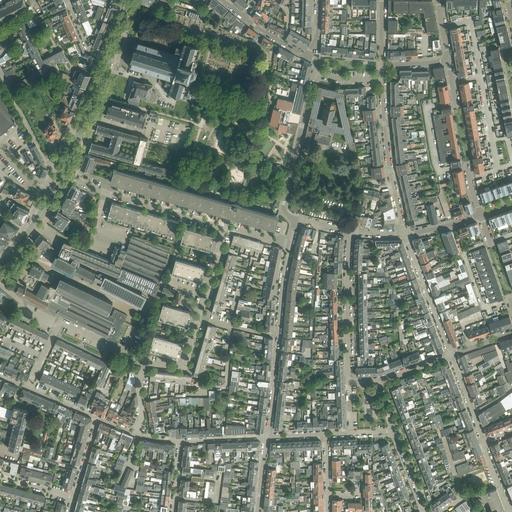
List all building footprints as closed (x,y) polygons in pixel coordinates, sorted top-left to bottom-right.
[(2,6),(0,7),(0,20),(31,5),(28,0),(9,0),(6,2),(7,3),(5,4),(2,6)] [(47,5),(41,7),(43,10),(45,9),(49,7),(64,1),(63,0),(54,0),(55,2),(53,2),(53,1),(50,2),(50,3),(46,5),(47,5)] [(77,12),(85,8),(84,8),(84,6),(89,3),(88,0),(87,0),(75,6),(77,12)] [(91,0),(93,4),(98,6),(97,9),(96,12),(94,17),(97,18),(99,19),(103,10),(104,5),(117,10),(119,5),(111,2),(111,0),(91,0)] [(215,0),(210,0),(209,4),(214,8),(219,3),(215,0)] [(247,3),(243,0),(242,0),(237,6),(241,10),(247,3)] [(393,0),(393,11),(418,11),(418,8),(423,8),(427,33),(428,33),(432,33),(438,33),(432,0),(393,0)] [(452,9),(452,0),(444,0),(446,9),(452,9)] [(479,6),(479,0),(470,0),(470,9),(476,9),(476,6),(479,6)] [(492,0),(495,9),(501,8),(499,0),(492,0)] [(66,7),(64,1),(49,7),(52,13),(66,7)] [(228,10),(219,3),(212,11),(221,18),(228,10)] [(104,5),(103,10),(115,15),(117,10),(104,5)] [(80,16),(93,11),(91,8),(86,10),(85,8),(77,12),(80,16)] [(501,8),(495,9),(489,11),(491,16),(503,13),(501,8)] [(95,10),(93,11),(80,16),(82,21),(89,18),(88,16),(93,13),(96,12),(97,9),(96,9),(95,10)] [(99,19),(104,21),(112,24),(115,15),(103,10),(99,19)] [(256,11),(251,17),(257,21),(262,14),(263,13),(262,12),(260,10),(258,12),(256,11)] [(61,19),(61,20),(69,17),(68,16),(67,12),(66,11),(54,16),(55,19),(60,17),(61,19)] [(203,15),(199,14),(190,11),(188,17),(198,19),(201,20),(202,19),(203,15)] [(225,23),(233,14),(229,11),(225,15),(224,17),(226,19),(224,22),(222,23),(224,25),(225,23)] [(262,14),(257,21),(264,26),(269,17),(263,13),(262,14)] [(503,13),(491,16),(492,21),(504,18),(503,13)] [(236,17),(233,14),(225,23),(229,26),(231,23),(236,17)] [(269,17),(264,26),(265,26),(267,27),(266,29),(271,31),(273,28),(275,29),(277,26),(270,23),(273,18),(269,16),(269,17)] [(58,25),(53,27),(54,29),(56,28),(59,27),(71,22),(69,17),(61,20),(62,22),(57,24),(58,25)] [(231,28),(228,31),(230,32),(233,29),(240,21),(236,17),(231,23),(233,25),(231,28)] [(37,25),(34,18),(26,22),(30,29),(37,25)] [(492,21),(489,23),(490,28),(493,27),(505,24),(504,18),(492,21)] [(82,22),(88,35),(91,33),(93,29),(91,25),(88,19),(82,22)] [(108,34),(112,24),(104,21),(100,31),(108,34)] [(233,29),(230,32),(232,33),(237,28),(239,30),(241,28),(244,31),(248,27),(240,21),(233,29)] [(73,27),(71,22),(59,27),(60,30),(65,28),(66,30),(73,27)] [(17,27),(21,36),(28,32),(24,23),(17,27)] [(507,29),(505,24),(493,27),(495,32),(507,29)] [(284,30),(277,26),(275,29),(273,28),(271,31),(281,36),(284,30)] [(67,33),(62,35),(63,36),(64,38),(76,33),(74,28),(73,27),(66,30),(67,31),(67,33)] [(248,27),(245,33),(246,33),(249,36),(250,35),(250,36),(251,35),(252,36),(254,37),(252,40),(257,42),(259,40),(261,36),(257,34),(249,28),(248,27)] [(94,35),(97,36),(101,38),(101,37),(105,39),(108,34),(100,31),(96,29),(95,32),(94,35)] [(508,34),(507,29),(495,32),(496,37),(508,34)] [(286,39),(291,41),(296,33),(290,30),(286,39)] [(25,47),(34,43),(28,32),(21,36),(23,38),(22,38),(25,44),(22,46),(25,50),(25,47)] [(78,38),(76,33),(64,38),(65,41),(70,39),(71,41),(78,38)] [(291,41),(296,44),(301,36),(296,33),(291,41)] [(508,34),(496,37),(497,43),(509,40),(508,34)] [(101,49),(105,39),(101,37),(101,38),(97,36),(95,40),(92,38),(91,41),(94,42),(93,46),(101,49)] [(261,36),(259,40),(261,41),(259,43),(270,48),(273,43),(263,37),(261,36)] [(296,44),(301,47),(306,38),(301,36),(296,44)] [(306,50),(311,41),(306,38),(301,47),(306,50)] [(433,51),(441,50),(439,39),(436,39),(433,40),(432,40),(433,51)] [(511,45),(509,40),(497,43),(499,48),(511,45)] [(197,72),(199,72),(199,71),(197,71),(194,67),(196,66),(197,66),(197,65),(197,63),(198,63),(197,63),(195,61),(195,60),(194,59),(196,54),(197,54),(197,53),(196,53),(198,48),(200,47),(199,46),(197,47),(186,43),(185,41),(184,41),(185,44),(183,49),(177,47),(176,46),(175,46),(176,48),(174,54),(169,52),(169,51),(168,51),(168,52),(162,50),(163,50),(162,49),(162,50),(157,48),(156,48),(151,46),(150,46),(138,42),(137,43),(136,43),(134,44),(133,45),(134,48),(136,48),(136,49),(134,48),(133,52),(132,51),(130,56),(131,56),(130,59),(132,60),(132,61),(131,60),(128,61),(128,63),(129,65),(130,66),(130,67),(131,67),(130,68),(131,68),(131,67),(137,69),(136,69),(137,70),(137,69),(143,71),(149,73),(148,73),(149,73),(155,74),(154,75),(155,75),(161,76),(161,77),(167,78),(165,84),(163,85),(163,86),(165,85),(171,87),(169,92),(167,94),(168,94),(170,93),(181,97),(182,99),(183,99),(182,97),(183,94),(196,98),(198,90),(193,89),(194,87),(188,85),(191,84),(192,83),(191,83),(191,81),(192,81),(192,80),(191,81),(190,78),(195,77),(197,78),(197,77),(196,76),(197,72)] [(30,52),(32,58),(39,54),(34,43),(25,47),(25,50),(23,54),(24,55),(30,52)] [(275,53),(273,65),(275,66),(277,58),(278,55),(280,56),(284,49),(279,46),(275,53)] [(93,68),(96,61),(96,59),(97,59),(96,58),(85,53),(83,48),(80,50),(81,51),(82,53),(84,54),(83,56),(86,58),(85,60),(83,61),(83,62),(83,64),(82,65),(84,66),(84,65),(87,66),(89,67),(89,66),(90,66),(90,67),(91,68),(92,68),(93,68)] [(62,49),(42,60),(46,68),(56,63),(58,62),(61,62),(63,59),(66,58),(62,49)] [(286,59),(289,52),(284,49),(281,57),(279,60),(278,65),(281,65),(281,61),(283,58),(286,59)] [(0,60),(5,58),(6,60),(11,58),(8,51),(3,57),(0,58),(0,60)] [(289,52),(286,59),(288,60),(286,68),(289,69),(289,68),(289,66),(290,62),(291,61),(294,55),(289,52)] [(39,71),(37,72),(41,80),(50,76),(46,68),(42,60),(39,54),(32,58),(39,71)] [(291,61),(290,64),(303,67),(310,69),(312,64),(304,60),(302,59),(301,64),(296,62),(296,63),(293,62),(291,61)] [(60,73),(56,63),(46,68),(50,76),(54,74),(56,76),(73,85),(74,82),(73,82),(75,77),(72,78),(71,77),(71,76),(70,75),(69,75),(68,74),(67,74),(66,73),(65,73),(64,73),(62,73),(61,73),(60,73)] [(493,68),(493,67),(491,68),(491,69),(492,75),(495,74),(503,72),(502,66),(493,68)] [(85,87),(90,75),(78,70),(75,70),(73,75),(75,77),(73,82),(74,82),(85,87)] [(294,71),(291,71),(288,70),(288,72),(292,73),(292,74),(293,74),(300,76),(300,78),(308,80),(309,75),(294,71)] [(16,86),(12,88),(14,92),(15,93),(41,80),(37,72),(14,84),(16,86)] [(504,79),(503,72),(495,74),(496,81),(504,79)] [(145,84),(135,81),(129,100),(130,102),(137,104),(140,96),(148,99),(147,100),(153,102),(154,100),(155,100),(157,95),(155,95),(156,92),(152,91),(151,90),(153,85),(146,83),(145,84)] [(273,109),(269,124),(277,126),(278,124),(279,124),(278,130),(285,132),(286,132),(286,131),(289,132),(289,129),(293,130),(294,126),(297,127),(298,122),(298,123),(304,97),(305,92),(305,91),(305,89),(306,90),(306,89),(307,85),(292,82),(290,89),(295,90),(292,101),(278,98),(277,101),(276,105),(275,105),(274,105),(274,109),(273,109)] [(63,88),(67,90),(78,94),(77,96),(81,97),(84,90),(76,86),(76,87),(73,86),(72,89),(64,85),(63,88)] [(497,86),(495,87),(496,93),(507,91),(505,85),(497,86)] [(345,88),(341,88),(339,87),(338,87),(338,91),(317,86),(309,118),(309,119),(308,121),(309,121),(308,122),(304,141),(309,143),(312,131),(308,130),(309,127),(320,129),(319,134),(316,133),(314,142),(313,142),(312,145),(328,149),(329,145),(331,137),(328,136),(329,130),(344,133),(346,143),(348,143),(352,142),(342,98),(344,93),(345,94),(346,89),(344,89),(345,88)] [(79,101),(81,97),(77,96),(78,94),(67,90),(66,92),(73,95),(71,98),(72,98),(79,101)] [(507,91),(496,93),(497,99),(508,97),(507,91)] [(0,133),(1,134),(15,121),(15,120),(14,121),(0,95),(1,94),(0,93),(0,133)] [(74,113),(75,111),(71,109),(69,105),(64,94),(60,96),(64,105),(63,109),(62,108),(62,109),(60,112),(61,112),(60,113),(59,116),(59,117),(64,119),(63,121),(64,123),(65,123),(67,122),(68,121),(70,122),(73,113),(74,113)] [(498,105),(509,103),(508,97),(497,99),(498,105)] [(72,98),(69,105),(71,109),(75,111),(79,101),(72,98)] [(112,106),(109,105),(106,115),(141,126),(141,125),(144,116),(146,117),(147,114),(145,113),(122,106),(112,103),(112,106)] [(509,103),(498,105),(499,112),(510,109),(509,103)] [(390,111),(391,111),(391,115),(404,115),(403,105),(391,105),(391,109),(390,109),(390,111)] [(375,108),(368,109),(363,110),(364,120),(368,120),(376,119),(376,118),(376,115),(376,113),(375,108)] [(154,112),(155,111),(155,110),(151,109),(150,111),(150,113),(149,116),(158,118),(158,116),(159,115),(154,114),(154,112)] [(501,118),(511,116),(510,109),(499,112),(501,118)] [(452,114),(451,112),(442,114),(442,113),(436,114),(434,115),(432,115),(434,121),(440,120),(439,117),(445,116),(446,119),(453,118),(452,114)] [(511,118),(511,116),(501,118),(502,125),(511,122),(511,118)] [(440,120),(434,121),(435,127),(453,124),(453,122),(454,122),(453,118),(446,119),(447,122),(441,123),(440,120)] [(49,138),(50,139),(52,141),(53,140),(54,137),(53,136),(55,135),(56,136),(57,136),(58,135),(59,134),(59,133),(57,130),(58,130),(54,121),(51,122),(51,123),(47,124),(48,126),(43,128),(43,129),(43,131),(44,132),(46,133),(49,139),(49,138)] [(511,122),(502,125),(503,130),(511,128),(511,122)] [(147,139),(146,138),(145,138),(143,137),(109,127),(109,126),(107,126),(107,127),(98,124),(95,131),(112,136),(109,147),(92,142),(88,152),(89,153),(177,178),(181,166),(175,165),(173,173),(168,172),(169,169),(141,161),(147,140),(147,139)] [(454,126),(453,124),(435,127),(436,133),(442,132),(442,129),(448,128),(448,131),(455,130),(454,126)] [(511,128),(503,130),(504,137),(511,135),(511,128)] [(456,133),(455,130),(448,131),(449,134),(443,135),(442,132),(436,133),(437,139),(455,136),(455,134),(456,133)] [(450,143),(457,141),(456,138),(455,136),(437,139),(438,145),(444,144),(444,141),(450,140),(450,143)] [(445,147),(444,144),(438,145),(439,151),(457,147),(457,145),(458,145),(457,141),(450,143),(451,146),(445,147)] [(354,142),(348,144),(351,158),(357,156),(354,142)] [(26,151),(22,153),(28,165),(28,166),(27,166),(31,171),(32,171),(33,171),(32,172),(36,174),(44,178),(48,171),(49,169),(47,168),(44,162),(36,145),(34,146),(31,148),(36,158),(33,160),(30,154),(29,155),(26,151)] [(458,150),(457,147),(439,151),(440,157),(446,156),(446,152),(452,151),(452,154),(459,153),(458,149),(458,150)] [(446,162),(450,161),(460,159),(459,157),(460,157),(459,153),(452,154),(453,158),(447,159),(446,156),(440,157),(441,163),(443,162),(446,162)] [(109,166),(111,162),(94,157),(86,154),(80,169),(92,173),(96,163),(94,163),(94,161),(109,166)] [(408,162),(396,164),(397,168),(396,169),(397,170),(398,174),(399,174),(406,173),(411,171),(408,162)] [(384,170),(383,166),(381,166),(371,167),(372,178),(384,176),(385,176),(384,172),(385,172),(384,170)] [(114,169),(111,180),(110,183),(274,230),(278,220),(278,218),(279,216),(277,216),(242,206),(239,205),(238,204),(237,203),(235,203),(234,203),(231,203),(196,192),(191,191),(114,169)] [(379,179),(380,184),(381,184),(385,183),(384,176),(372,178),(371,178),(372,180),(379,179)] [(415,176),(400,180),(401,185),(408,183),(408,180),(416,179),(415,176)] [(500,185),(503,194),(508,193),(505,182),(504,182),(505,184),(500,185)] [(80,189),(72,185),(67,195),(80,201),(82,203),(83,203),(87,193),(80,190),(80,189)] [(500,185),(495,187),(498,196),(503,194),(500,185)] [(26,204),(29,199),(27,197),(29,194),(15,186),(13,189),(17,191),(13,197),(15,198),(17,199),(21,201),(23,202),(26,204)] [(495,187),(490,189),(493,198),(498,196),(495,187)] [(446,217),(451,215),(442,188),(439,189),(440,191),(438,195),(446,217)] [(402,191),(403,191),(404,197),(411,195),(410,192),(414,191),(414,189),(410,190),(410,189),(402,191)] [(484,189),(479,191),(482,202),(488,200),(485,191),(484,189)] [(485,191),(488,200),(493,198),(490,189),(485,191)] [(373,191),(368,190),(365,204),(367,205),(368,199),(371,199),(373,191)] [(373,191),(371,199),(378,201),(380,192),(373,191)] [(373,216),(374,216),(377,215),(383,212),(392,208),(393,207),(392,207),(389,191),(388,191),(382,192),(380,200),(383,206),(379,208),(380,211),(377,213),(375,212),(373,216)] [(80,201),(67,195),(65,199),(64,199),(63,202),(61,206),(64,208),(62,211),(62,212),(82,218),(86,219),(88,214),(79,212),(79,211),(76,210),(77,207),(75,206),(76,205),(78,206),(80,201)] [(425,198),(425,200),(426,204),(426,205),(434,203),(439,202),(437,196),(425,198)] [(248,207),(251,199),(250,199),(248,198),(247,198),(245,198),(246,197),(245,197),(245,198),(244,198),(242,205),(248,207)] [(24,223),(29,210),(18,205),(9,199),(6,204),(15,210),(14,212),(12,216),(12,217),(19,220),(18,221),(22,223),(22,222),(24,223)] [(106,221),(112,223),(114,219),(119,220),(123,206),(112,202),(106,221)] [(467,213),(473,211),(470,202),(464,204),(467,213)] [(429,215),(431,224),(438,222),(434,203),(426,205),(428,215),(429,215)] [(453,212),(455,218),(463,215),(461,210),(464,209),(462,203),(459,204),(460,206),(450,210),(451,213),(453,212)] [(134,209),(123,206),(119,220),(130,224),(134,209)] [(134,209),(130,224),(141,227),(145,212),(134,209)] [(82,218),(62,212),(61,212),(58,210),(55,215),(57,216),(52,222),(67,232),(69,231),(70,231),(72,228),(71,227),(73,225),(68,222),(71,218),(75,221),(77,218),(80,220),(82,218)] [(423,210),(408,214),(408,216),(409,219),(416,217),(415,214),(423,212),(423,210)] [(507,223),(511,221),(511,220),(509,211),(503,213),(507,223)] [(156,215),(145,212),(141,227),(152,230),(156,215)] [(503,213),(499,215),(502,225),(507,223),(503,213)] [(156,215),(152,230),(163,233),(167,218),(156,215)] [(499,215),(493,216),(497,227),(502,225),(499,215)] [(497,227),(493,216),(488,218),(492,229),(497,227)] [(410,228),(415,226),(414,221),(419,220),(418,220),(421,219),(421,217),(408,221),(410,228)] [(9,237),(10,238),(17,229),(5,221),(3,219),(1,218),(0,220),(0,250),(0,251),(7,242),(6,241),(9,237)] [(178,221),(167,218),(163,233),(168,235),(167,239),(173,241),(178,221)] [(477,222),(472,224),(475,235),(480,233),(477,222)] [(466,226),(469,235),(470,236),(475,235),(472,224),(466,226)] [(457,235),(455,235),(457,241),(460,240),(459,239),(469,235),(466,226),(464,227),(460,228),(460,229),(458,229),(460,235),(459,235),(458,235),(457,235)] [(192,246),(197,231),(185,228),(181,243),(192,246)] [(208,235),(197,231),(192,246),(204,250),(208,235)] [(446,247),(446,248),(449,254),(457,251),(458,250),(457,247),(452,232),(452,231),(441,234),(446,247)] [(34,242),(36,244),(43,250),(49,253),(50,251),(54,252),(54,253),(54,252),(56,249),(52,246),(48,242),(47,240),(40,234),(39,235),(40,235),(38,237),(38,236),(38,237),(37,238),(36,239),(34,241),(34,242)] [(171,247),(132,235),(130,240),(129,244),(127,250),(124,249),(115,246),(111,255),(109,260),(88,251),(85,250),(64,241),(63,242),(64,242),(62,246),(62,247),(61,248),(59,254),(58,254),(68,259),(70,256),(73,257),(115,274),(115,275),(116,275),(117,275),(118,276),(118,278),(151,292),(152,293),(155,295),(157,292),(156,291),(157,287),(158,286),(160,281),(161,279),(171,247)] [(204,250),(207,250),(210,251),(214,236),(208,235),(204,250)] [(414,241),(413,241),(415,248),(429,242),(428,239),(422,241),(421,238),(414,239),(414,240),(414,241)] [(375,240),(377,246),(387,246),(389,250),(404,244),(402,241),(401,240),(389,240),(375,240)] [(497,243),(499,248),(508,245),(507,240),(497,243)] [(429,242),(415,248),(417,254),(425,251),(424,248),(430,245),(429,242)] [(404,244),(389,250),(388,250),(389,253),(397,250),(397,252),(405,249),(404,244)] [(508,245),(499,248),(500,253),(510,250),(508,245)] [(425,251),(417,254),(419,258),(434,252),(434,253),(435,252),(434,249),(435,249),(434,247),(425,251)] [(487,253),(485,247),(472,252),(474,258),(487,253)] [(435,252),(434,253),(435,255),(436,259),(449,254),(446,248),(435,252)] [(393,255),(391,256),(391,259),(407,253),(405,249),(397,252),(393,253),(393,255)] [(510,250),(500,253),(502,259),(511,255),(510,250)] [(435,255),(434,253),(434,252),(419,258),(421,263),(428,260),(428,258),(435,255)] [(401,260),(401,261),(408,258),(407,253),(391,259),(392,261),(400,258),(400,260),(401,261),(401,260)] [(476,263),(489,259),(487,253),(474,258),(476,263)] [(68,259),(58,254),(58,255),(56,254),(51,263),(68,271),(64,279),(66,280),(70,272),(73,274),(74,272),(78,265),(80,262),(73,258),(71,261),(68,259)] [(504,264),(511,260),(511,255),(502,259),(504,264)] [(397,265),(394,266),(395,268),(410,263),(409,258),(408,258),(401,261),(397,263),(397,265)] [(171,274),(183,278),(187,263),(176,259),(171,274)] [(478,269),(491,264),(489,259),(476,263),(478,269)] [(429,261),(421,264),(425,273),(431,270),(430,266),(431,266),(429,261)] [(44,269),(32,263),(28,272),(40,278),(40,277),(46,280),(49,274),(43,271),(44,269)] [(199,266),(187,263),(183,278),(195,281),(199,266)] [(412,267),(410,263),(395,268),(396,271),(404,268),(404,270),(412,267)] [(491,264),(478,269),(480,275),(493,270),(491,264)] [(92,283),(96,273),(91,271),(90,270),(85,268),(84,267),(84,268),(79,265),(78,266),(78,265),(74,272),(75,272),(74,274),(75,274),(79,276),(86,280),(87,280),(91,282),(92,283)] [(431,270),(425,273),(427,278),(434,275),(433,273),(440,270),(444,268),(443,265),(442,266),(438,268),(431,270)] [(205,268),(199,266),(195,281),(201,283),(205,268)] [(414,272),(412,267),(404,270),(405,272),(397,275),(398,277),(414,272)] [(493,270),(480,275),(482,280),(495,276),(493,270)] [(434,275),(427,278),(429,285),(449,278),(455,275),(453,271),(447,273),(446,274),(443,275),(443,274),(435,277),(434,275)] [(414,272),(398,277),(399,280),(407,277),(408,279),(415,276),(414,272)] [(95,282),(138,304),(141,306),(145,298),(122,286),(121,286),(119,285),(118,284),(118,285),(116,283),(114,282),(113,282),(111,281),(109,280),(108,279),(108,280),(106,279),(106,278),(104,277),(101,276),(102,276),(101,276),(99,275),(96,273),(92,283),(94,284),(95,282)] [(451,283),(431,290),(433,296),(441,293),(440,291),(449,287),(450,287),(450,288),(457,285),(458,287),(465,284),(470,282),(468,276),(463,278),(451,283)] [(484,286),(497,281),(495,276),(482,280),(484,286)] [(56,288),(107,313),(108,313),(112,303),(113,303),(112,302),(107,300),(106,299),(101,297),(100,296),(100,297),(95,294),(94,294),(89,291),(88,291),(83,288),(78,286),(77,285),(72,283),(67,280),(66,280),(64,279),(61,278),(61,277),(61,278),(56,288)] [(416,277),(400,283),(401,285),(405,284),(405,286),(417,282),(416,277)] [(449,278),(429,285),(431,290),(451,283),(449,278)] [(497,281),(484,286),(486,292),(499,287),(497,281)] [(417,282),(405,286),(402,287),(403,290),(411,287),(411,289),(419,286),(417,282)] [(470,298),(468,299),(470,304),(473,302),(477,300),(470,282),(465,284),(469,294),(470,298)] [(11,286),(10,289),(28,298),(27,300),(36,304),(46,309),(47,307),(57,312),(56,313),(59,314),(83,326),(103,336),(106,337),(116,317),(112,315),(108,313),(107,313),(56,288),(50,286),(49,288),(42,284),(36,295),(19,286),(18,288),(16,286),(12,285),(11,286)] [(419,286),(411,289),(403,292),(404,294),(412,292),(413,293),(421,290),(419,286)] [(175,291),(163,287),(163,288),(162,289),(161,292),(164,293),(173,296),(175,291)] [(488,298),(501,293),(499,287),(486,292),(488,298)] [(9,300),(11,297),(0,288),(0,303),(3,300),(0,297),(3,294),(9,300)] [(421,290),(413,293),(414,295),(406,298),(407,300),(422,295),(421,290)] [(436,302),(453,295),(452,294),(451,295),(450,293),(446,295),(445,293),(434,297),(436,302)] [(487,304),(489,303),(503,299),(501,293),(488,298),(489,301),(486,302),(487,304)] [(454,301),(456,304),(468,299),(470,298),(469,294),(454,300),(454,301)] [(416,300),(417,303),(424,300),(422,295),(407,300),(408,303),(416,300)] [(437,306),(442,304),(444,303),(444,302),(454,298),(453,295),(436,302),(437,306)] [(424,300),(417,303),(417,304),(418,305),(410,308),(411,311),(426,305),(425,301),(424,300)] [(243,305),(238,303),(236,309),(250,312),(251,307),(243,305)] [(169,306),(163,304),(159,319),(164,321),(169,306)] [(426,305),(411,311),(412,314),(420,311),(420,313),(428,310),(426,305)] [(175,307),(169,306),(164,321),(170,322),(175,307)] [(180,309),(175,307),(170,322),(175,324),(180,309)] [(447,310),(440,313),(441,317),(449,314),(449,313),(449,314),(456,311),(456,309),(452,310),(451,308),(447,310)] [(125,320),(127,315),(115,309),(112,315),(116,317),(106,337),(105,338),(114,343),(115,342),(122,326),(124,322),(125,320)] [(175,324),(182,326),(186,311),(180,309),(175,324)] [(236,309),(236,317),(249,320),(250,316),(250,312),(236,309)] [(192,312),(186,311),(182,326),(188,327),(192,312)] [(413,318),(413,319),(421,317),(422,318),(430,315),(428,311),(420,314),(413,317),(413,318)] [(449,314),(441,317),(443,320),(450,318),(454,316),(456,315),(458,314),(457,311),(456,311),(449,314),(449,313),(449,314)] [(256,313),(255,318),(266,319),(266,323),(272,324),(274,324),(274,319),(274,315),(260,314),(256,313)] [(413,321),(414,325),(423,322),(432,319),(430,315),(422,318),(413,321)] [(498,316),(492,318),(494,321),(497,331),(502,329),(499,320),(498,316)] [(16,319),(12,317),(8,325),(12,328),(16,319)] [(450,318),(443,320),(445,327),(453,324),(450,318)] [(507,327),(504,318),(499,320),(502,329),(507,327)] [(21,321),(16,319),(12,328),(17,330),(21,321)] [(433,323),(432,319),(423,322),(414,325),(416,325),(416,327),(422,326),(422,327),(425,326),(433,323)] [(26,324),(21,321),(17,330),(22,332),(26,324)] [(488,323),(492,333),(497,331),(494,321),(488,323)] [(265,329),(265,331),(270,333),(271,333),(273,331),(273,329),(274,324),(272,324),(266,323),(265,329)] [(30,326),(26,324),(22,332),(26,334),(30,326)] [(416,329),(413,330),(415,336),(419,335),(427,332),(435,329),(434,324),(425,327),(426,329),(417,332),(416,329)] [(453,324),(445,327),(448,333),(454,331),(455,331),(453,324)] [(35,328),(30,326),(26,334),(31,337),(35,328)] [(487,326),(481,329),(483,336),(490,333),(487,326)] [(40,330),(35,328),(31,337),(36,339),(40,330)] [(438,335),(435,329),(427,332),(419,335),(420,338),(428,334),(430,337),(428,338),(428,339),(438,335)] [(477,338),(483,336),(481,329),(474,331),(477,338)] [(44,333),(40,330),(36,339),(40,341),(44,333)] [(233,330),(232,335),(231,340),(240,342),(242,332),(233,330)] [(454,331),(448,333),(450,340),(457,337),(457,336),(455,331),(454,331)] [(474,331),(468,333),(470,340),(477,338),(474,331)] [(250,339),(245,337),(246,333),(242,332),(240,342),(251,344),(251,342),(250,341),(250,339)] [(49,335),(44,333),(40,341),(45,343),(49,335)] [(253,334),(252,336),(254,337),(265,339),(265,342),(272,344),(273,338),(269,337),(254,334),(253,334)] [(165,339),(154,335),(149,350),(161,354),(165,339)] [(379,338),(379,340),(380,342),(381,345),(389,342),(388,342),(392,340),(390,336),(387,337),(386,335),(379,338)] [(432,344),(440,341),(438,335),(428,339),(428,338),(421,340),(422,344),(423,345),(425,345),(431,342),(432,344)] [(459,344),(457,337),(450,340),(453,346),(459,344)] [(57,339),(53,347),(58,350),(62,341),(57,339)] [(161,354),(173,357),(177,342),(165,339),(161,354)] [(204,339),(202,344),(211,346),(214,347),(215,342),(213,341),(204,339)] [(303,339),(302,346),(305,346),(305,341),(309,341),(308,347),(312,347),(312,344),(313,340),(309,340),(303,339)] [(67,343),(62,341),(58,350),(63,352),(67,343)] [(442,345),(440,341),(432,344),(433,346),(425,349),(425,351),(431,349),(442,345)] [(502,351),(507,349),(504,341),(499,343),(502,351)] [(183,344),(177,342),(173,357),(179,359),(183,344)] [(67,343),(63,352),(67,354),(71,346),(67,343)] [(411,363),(416,361),(410,346),(410,344),(409,343),(407,344),(408,347),(411,354),(408,355),(411,363)] [(410,344),(410,346),(416,361),(421,359),(418,351),(416,352),(413,345),(413,343),(410,344)] [(434,350),(427,353),(428,357),(444,351),(443,348),(442,345),(434,348),(434,350)] [(76,348),(71,346),(67,354),(72,356),(76,348)] [(12,351),(4,348),(1,356),(9,359),(10,356),(12,351)] [(76,348),(72,356),(77,359),(81,350),(76,348)] [(394,349),(391,350),(398,368),(403,366),(400,358),(398,359),(396,353),(394,349)] [(411,363),(408,355),(406,356),(403,349),(401,350),(403,365),(404,366),(411,363)] [(490,351),(488,352),(485,353),(483,354),(482,354),(486,362),(489,360),(489,359),(498,355),(496,349),(493,350),(490,351)] [(85,352),(81,350),(77,359),(81,361),(85,352)] [(388,363),(391,371),(398,368),(393,354),(391,350),(389,351),(390,355),(393,361),(388,363)] [(85,352),(81,361),(86,363),(90,354),(85,352)] [(95,357),(90,354),(86,363),(90,365),(95,357)] [(212,358),(208,357),(199,354),(198,359),(207,362),(211,363),(212,358)] [(469,365),(467,360),(465,355),(457,357),(463,372),(472,369),(473,367),(472,363),(469,365)] [(8,374),(13,361),(15,357),(13,356),(11,359),(8,365),(6,364),(3,372),(8,374)] [(13,361),(8,374),(13,376),(16,369),(13,368),(17,358),(15,357),(13,361)] [(95,357),(90,365),(95,367),(99,359),(95,357)] [(255,366),(255,368),(257,369),(262,370),(262,369),(270,370),(271,364),(271,358),(266,357),(266,363),(263,363),(263,366),(255,365),(255,366)] [(391,371),(388,363),(386,357),(383,358),(385,364),(382,365),(385,373),(391,371)] [(104,361),(99,359),(95,367),(98,369),(96,371),(99,373),(101,370),(100,370),(104,361)] [(489,360),(486,362),(478,366),(480,370),(488,367),(492,364),(489,360)] [(111,364),(105,361),(97,379),(95,383),(95,384),(102,387),(105,381),(104,381),(111,364)] [(377,367),(377,375),(380,375),(385,373),(382,365),(381,361),(378,362),(379,366),(377,367)] [(440,367),(430,370),(431,373),(449,366),(448,362),(440,365),(440,367)] [(13,376),(17,378),(23,365),(20,364),(17,369),(16,369),(13,376)] [(23,365),(17,378),(22,380),(25,373),(23,372),(24,372),(26,366),(23,365)] [(449,366),(431,373),(433,376),(442,372),(443,374),(451,371),(449,366)] [(278,376),(277,380),(280,380),(286,380),(288,380),(288,376),(294,376),(295,373),(295,371),(291,370),(290,373),(287,372),(278,371),(278,373),(278,376)] [(435,377),(434,377),(435,380),(438,379),(438,381),(445,378),(453,375),(451,371),(443,374),(435,377)] [(425,386),(424,385),(423,380),(422,379),(420,372),(415,374),(418,382),(421,381),(423,387),(425,392),(427,391),(425,386)] [(472,373),(464,376),(467,385),(475,382),(477,380),(481,378),(479,374),(474,376),(473,372),(472,373)] [(39,381),(44,383),(48,375),(43,373),(39,381)] [(53,377),(48,375),(44,383),(48,385),(53,377)] [(438,385),(454,379),(453,375),(445,378),(445,379),(437,382),(438,385)] [(416,390),(410,376),(406,378),(409,386),(411,385),(414,394),(412,394),(412,395),(413,397),(418,396),(417,393),(416,390)] [(48,385),(53,387),(57,379),(53,377),(48,385)] [(401,385),(390,389),(391,391),(391,390),(391,391),(392,394),(392,393),(400,390),(405,389),(404,387),(408,386),(405,378),(399,380),(401,385)] [(62,381),(57,379),(53,387),(58,389),(62,381)] [(89,380),(87,379),(76,403),(85,407),(92,390),(89,389),(88,391),(84,390),(85,387),(87,386),(90,381),(89,380)] [(454,379),(438,385),(439,387),(447,384),(448,386),(456,383),(454,379)] [(280,380),(279,391),(287,392),(288,392),(289,389),(294,389),(294,385),(293,385),(293,381),(286,380),(280,380)] [(467,385),(469,390),(480,386),(481,386),(479,380),(478,380),(477,380),(475,382),(467,385)] [(0,391),(0,399),(2,401),(3,399),(0,397),(3,390),(5,391),(9,383),(4,381),(0,391)] [(58,389),(63,392),(67,383),(62,381),(58,389)] [(4,399),(6,400),(13,385),(9,383),(5,391),(7,392),(4,399)] [(72,385),(67,383),(63,392),(67,394),(72,385)] [(449,388),(441,391),(442,394),(458,388),(456,383),(448,386),(448,387),(449,388)] [(13,385),(6,400),(8,401),(12,394),(14,395),(17,388),(18,387),(13,385)] [(67,394),(72,396),(76,387),(72,385),(67,394)] [(502,385),(493,388),(495,393),(498,391),(500,396),(505,392),(502,385)] [(469,390),(471,396),(479,393),(484,392),(481,386),(480,386),(469,390)] [(81,389),(76,387),(72,396),(77,398),(81,389)] [(441,394),(437,395),(438,398),(442,397),(443,397),(443,396),(445,395),(448,394),(448,396),(451,395),(459,392),(458,388),(442,394),(441,394)] [(34,394),(23,389),(19,397),(31,402),(34,394)] [(393,394),(392,394),(393,397),(394,397),(395,399),(408,394),(408,393),(411,392),(410,389),(407,391),(401,393),(400,390),(392,393),(393,394)] [(110,401),(110,400),(103,396),(104,394),(97,391),(92,403),(93,404),(92,406),(91,408),(91,409),(104,415),(106,409),(107,409),(107,408),(108,408),(108,407),(108,406),(109,403),(109,404),(110,401)] [(506,410),(509,409),(511,408),(511,407),(511,406),(511,391),(500,401),(483,411),(489,421),(492,420),(492,419),(495,417),(498,416),(501,414),(505,412),(506,410)] [(408,394),(395,399),(395,400),(395,401),(396,403),(404,400),(403,398),(412,395),(412,394),(411,392),(408,393),(408,394)] [(455,402),(462,399),(459,392),(451,395),(452,396),(448,397),(450,401),(451,401),(452,404),(455,403),(455,402)] [(479,393),(471,396),(475,404),(482,401),(480,395),(484,394),(484,392),(479,393)] [(34,394),(31,402),(40,405),(43,398),(34,394)] [(251,394),(251,397),(258,398),(259,398),(260,398),(259,401),(267,402),(268,396),(260,395),(251,394)] [(43,398),(40,405),(43,407),(43,409),(47,411),(48,409),(53,411),(55,403),(43,398)] [(447,410),(447,412),(454,410),(457,409),(465,406),(462,399),(455,402),(455,403),(452,404),(452,406),(448,407),(449,409),(447,410)] [(397,404),(396,404),(397,407),(398,407),(398,409),(413,403),(412,400),(408,401),(406,400),(404,401),(404,400),(396,403),(397,404)] [(109,410),(106,416),(112,419),(115,411),(118,403),(116,403),(116,404),(112,402),(109,410)] [(155,405),(147,406),(148,411),(162,409),(165,408),(169,408),(170,408),(169,402),(170,405),(162,406),(155,407),(155,405)] [(53,411),(51,420),(53,421),(54,415),(55,412),(56,412),(59,405),(55,403),(53,411)] [(115,411),(112,419),(117,421),(120,415),(117,414),(121,405),(118,403),(115,411)] [(413,403),(398,409),(399,410),(398,411),(399,413),(400,413),(408,410),(407,409),(415,406),(413,403)] [(4,407),(0,406),(0,405),(0,415),(10,418),(12,410),(7,408),(4,407)] [(58,417),(55,423),(59,424),(59,423),(66,407),(59,405),(56,412),(58,413),(57,417),(58,417)] [(11,432),(10,439),(7,447),(18,450),(23,451),(25,443),(24,443),(23,446),(19,446),(28,410),(14,406),(13,406),(12,410),(10,418),(10,420),(14,422),(13,425),(12,429),(11,432)] [(66,417),(69,409),(66,407),(59,423),(62,424),(63,421),(65,421),(67,417),(66,417)] [(66,427),(65,428),(69,429),(70,429),(71,424),(72,420),(73,416),(74,414),(72,414),(74,411),(69,409),(66,417),(67,417),(69,418),(66,427)] [(117,421),(123,423),(126,415),(128,412),(122,409),(120,415),(117,421)] [(457,421),(461,419),(469,417),(466,409),(458,412),(460,417),(458,417),(457,419),(457,421)] [(400,414),(401,416),(402,417),(402,418),(416,413),(415,410),(409,413),(408,411),(408,410),(400,413),(400,414)] [(478,414),(480,419),(483,425),(487,423),(489,421),(483,411),(478,414)] [(416,413),(402,418),(403,420),(402,421),(403,423),(404,423),(411,420),(413,419),(412,418),(419,415),(417,412),(416,413)] [(219,414),(216,414),(216,419),(217,435),(222,435),(222,434),(225,434),(225,427),(220,427),(220,426),(220,419),(219,419),(219,414)] [(91,418),(82,415),(79,423),(81,424),(80,428),(89,430),(92,420),(91,418)] [(126,415),(123,423),(129,426),(132,417),(129,416),(129,417),(126,415)] [(170,428),(168,429),(169,436),(171,436),(173,436),(175,436),(176,436),(175,423),(175,420),(175,418),(175,416),(172,416),(173,428),(170,428)] [(511,425),(511,423),(510,418),(509,416),(506,417),(506,419),(504,420),(503,420),(506,428),(507,427),(511,425)] [(404,424),(403,424),(405,428),(406,428),(420,423),(422,422),(423,422),(422,419),(419,420),(416,421),(413,420),(412,420),(411,420),(404,423),(404,424)] [(473,427),(470,420),(462,423),(463,425),(458,427),(459,431),(473,427)] [(503,420),(497,422),(500,430),(503,429),(506,428),(503,420)] [(100,422),(97,430),(95,438),(99,439),(101,432),(103,432),(106,425),(100,422)] [(491,425),(494,433),(500,430),(497,422),(491,425)] [(420,423),(406,428),(406,429),(406,430),(407,433),(408,433),(415,430),(414,428),(422,425),(421,425),(420,423)] [(245,433),(245,426),(231,425),(226,424),(225,427),(225,434),(245,433)] [(103,437),(101,442),(104,443),(105,440),(111,427),(106,425),(103,432),(105,433),(103,437)] [(494,433),(491,425),(488,426),(484,428),(486,435),(494,433)] [(111,436),(107,446),(109,447),(116,429),(112,427),(109,435),(111,436)] [(451,427),(440,431),(440,432),(442,437),(453,433),(455,433),(455,431),(453,431),(451,427)] [(0,436),(10,439),(11,432),(0,428),(0,436)] [(78,436),(78,437),(86,440),(87,438),(89,430),(80,428),(78,436)] [(116,429),(109,447),(113,449),(113,448),(115,449),(118,442),(114,441),(116,438),(118,439),(121,431),(116,429)] [(462,433),(464,438),(475,434),(473,429),(462,433)] [(408,433),(407,434),(408,436),(409,436),(410,438),(423,433),(422,430),(416,432),(415,431),(415,430),(408,433)] [(423,433),(410,438),(410,439),(410,440),(411,443),(411,442),(419,439),(418,438),(424,435),(428,434),(427,431),(423,433)] [(127,434),(122,432),(118,442),(115,449),(119,450),(123,441),(124,442),(127,434)] [(133,436),(127,434),(124,442),(125,442),(123,447),(127,449),(133,436)] [(464,438),(465,443),(477,439),(475,434),(464,438)] [(447,436),(449,443),(455,442),(454,438),(451,439),(450,435),(447,436)] [(86,441),(86,440),(78,437),(77,438),(77,441),(74,440),(74,442),(85,445),(86,441)] [(502,440),(505,446),(510,444),(508,438),(502,440)] [(412,443),(411,443),(412,446),(413,446),(412,447),(413,448),(427,443),(426,440),(420,442),(419,440),(419,439),(411,442),(412,443)] [(479,444),(477,439),(465,443),(467,447),(465,447),(465,449),(471,447),(479,444)] [(145,440),(140,455),(143,456),(146,449),(148,449),(150,441),(145,440)] [(45,442),(42,441),(41,441),(39,447),(37,455),(41,456),(43,451),(47,452),(45,457),(51,458),(53,450),(47,449),(43,448),(45,442)] [(259,460),(259,457),(261,442),(260,441),(252,441),(252,450),(256,449),(257,449),(256,452),(252,452),(251,459),(259,460)] [(100,452),(101,450),(101,448),(102,448),(104,443),(101,442),(99,442),(97,447),(93,445),(92,450),(99,452),(100,452)] [(490,445),(493,451),(501,448),(498,442),(490,445)] [(36,446),(25,443),(23,451),(37,455),(39,447),(36,447),(36,446)] [(427,443),(413,448),(414,449),(413,450),(414,452),(415,452),(423,449),(422,448),(428,445),(427,443)] [(474,453),(469,455),(470,457),(482,452),(479,444),(471,447),(474,453)] [(501,448),(493,451),(493,453),(494,456),(495,457),(502,454),(502,453),(501,451),(511,447),(510,444),(505,446),(501,448)] [(377,455),(373,456),(373,459),(391,452),(391,450),(391,449),(390,447),(382,450),(383,451),(377,454),(377,455)] [(73,453),(73,455),(81,457),(83,453),(65,448),(65,451),(73,453)] [(415,453),(416,456),(417,456),(417,458),(431,452),(430,450),(424,452),(423,450),(423,449),(415,452),(415,453)] [(92,450),(90,456),(102,459),(104,460),(106,460),(107,458),(104,457),(98,455),(99,452),(92,450)] [(391,452),(373,459),(373,461),(379,459),(385,457),(386,459),(393,456),(394,456),(393,453),(392,453),(391,452)] [(431,452),(417,458),(418,459),(417,460),(418,462),(419,462),(427,459),(426,457),(432,455),(431,452)] [(470,457),(466,459),(467,462),(473,459),(474,461),(476,460),(484,457),(482,452),(470,457)] [(502,454),(495,457),(497,462),(507,457),(511,455),(511,452),(503,456),(502,454)] [(79,465),(80,461),(63,456),(62,459),(71,461),(70,463),(79,465)] [(393,457),(393,456),(386,459),(387,461),(381,464),(382,466),(395,461),(395,460),(395,459),(394,456),(393,457)] [(116,463),(117,464),(123,466),(125,461),(125,460),(118,457),(116,463)] [(472,464),(468,465),(470,469),(477,466),(482,464),(486,462),(484,457),(476,460),(477,463),(472,465),(472,464)] [(507,457),(497,462),(498,466),(511,460),(511,459),(511,458),(508,460),(507,457)] [(337,459),(332,460),(332,467),(340,467),(340,464),(343,464),(343,459),(342,459),(337,459)] [(11,466),(10,473),(16,474),(19,463),(3,460),(2,463),(11,466)] [(313,465),(309,465),(309,468),(312,468),(322,468),(322,462),(322,460),(317,460),(315,460),(313,460),(313,465)] [(511,460),(498,466),(500,470),(507,468),(506,465),(511,462),(511,460)] [(258,470),(258,465),(250,465),(250,462),(244,461),(243,467),(250,468),(249,469),(258,470)] [(382,466),(379,468),(380,470),(383,469),(389,467),(389,468),(397,466),(398,465),(397,463),(396,463),(395,461),(382,466)] [(434,462),(421,467),(421,469),(421,470),(422,472),(423,472),(430,469),(432,468),(432,466),(437,464),(436,461),(434,462)] [(27,465),(24,477),(30,478),(33,466),(33,464),(28,462),(27,465)] [(88,462),(86,471),(94,473),(96,465),(88,462)] [(22,464),(19,475),(24,477),(27,465),(26,465),(22,464)] [(77,467),(68,464),(66,470),(76,472),(77,467)] [(267,474),(275,475),(276,472),(280,472),(280,464),(276,464),(276,468),(268,469),(267,474)] [(35,479),(37,471),(38,468),(33,466),(30,478),(35,479)] [(399,469),(398,466),(390,469),(391,471),(384,474),(385,476),(399,471),(398,470),(399,469)] [(507,468),(500,470),(500,471),(501,473),(502,474),(511,470),(511,468),(511,466),(507,468)] [(40,480),(42,472),(43,469),(38,468),(37,471),(35,479),(40,481),(40,480)] [(43,469),(42,472),(40,480),(40,481),(45,482),(47,474),(48,471),(43,469)] [(423,473),(422,473),(423,475),(424,476),(425,477),(438,472),(437,469),(431,472),(431,470),(430,469),(423,472),(423,473)] [(511,470),(502,474),(503,479),(510,476),(510,474),(511,472),(511,470)] [(86,471),(84,476),(92,478),(95,479),(96,476),(99,477),(100,475),(96,474),(94,473),(86,471)] [(393,477),(393,479),(401,476),(401,475),(400,472),(399,472),(399,471),(385,476),(386,479),(393,477)] [(438,472),(425,477),(425,479),(425,480),(426,482),(427,482),(426,481),(434,479),(433,477),(439,475),(438,472)] [(484,472),(468,477),(471,484),(487,479),(484,472)] [(92,478),(84,476),(83,481),(91,484),(92,481),(100,483),(101,480),(92,478)] [(401,476),(393,479),(394,481),(388,483),(389,486),(403,481),(402,479),(403,478),(402,476),(401,476)] [(427,483),(426,483),(427,485),(428,486),(429,487),(428,487),(431,486),(436,484),(441,482),(442,481),(444,480),(443,478),(437,480),(435,479),(434,479),(426,481),(427,482),(427,483)] [(83,481),(81,486),(99,491),(104,493),(105,490),(91,486),(91,484),(83,481)] [(389,486),(390,489),(396,486),(397,489),(404,486),(404,485),(405,485),(404,482),(403,482),(403,481),(389,486)] [(447,483),(443,486),(444,486),(452,498),(456,495),(458,494),(455,486),(451,489),(447,483)] [(118,491),(124,493),(125,489),(126,488),(126,487),(121,485),(117,484),(116,490),(118,491)] [(81,486),(80,492),(88,494),(89,491),(98,494),(98,495),(106,497),(107,493),(104,493),(99,491),(81,486)] [(404,486),(397,489),(398,491),(392,493),(393,496),(406,491),(406,489),(406,488),(405,486),(404,486)] [(452,498),(444,486),(443,486),(442,488),(445,493),(443,495),(447,501),(452,498)] [(500,499),(498,492),(497,491),(496,488),(480,494),(483,502),(488,500),(492,510),(488,511),(499,511),(504,510),(503,507),(503,506),(500,499)] [(393,496),(390,497),(391,500),(394,499),(400,496),(401,499),(404,498),(408,496),(409,496),(408,496),(408,495),(409,495),(408,492),(407,492),(406,491),(393,496)] [(447,501),(443,495),(441,496),(437,491),(435,492),(443,504),(447,501)] [(80,492),(79,496),(96,501),(98,501),(98,499),(88,496),(88,494),(80,492)] [(443,504),(435,492),(433,494),(437,499),(435,500),(440,507),(443,504)] [(428,494),(426,494),(431,509),(432,510),(434,510),(436,509),(440,507),(435,500),(432,502),(430,496),(428,494)] [(300,504),(306,503),(305,498),(305,495),(285,497),(285,500),(285,501),(300,500),(300,504)] [(366,505),(363,505),(364,511),(367,510),(372,509),(372,502),(374,502),(374,500),(379,500),(379,502),(383,500),(381,495),(373,496),(368,496),(366,496),(366,499),(366,505)] [(480,501),(478,495),(470,498),(472,504),(480,501)] [(264,503),(264,505),(272,505),(276,506),(276,500),(285,500),(285,497),(284,498),(284,497),(273,497),(265,496),(265,498),(264,503)] [(77,500),(76,504),(84,507),(88,508),(88,506),(96,508),(97,506),(89,504),(86,503),(77,500)] [(55,501),(53,507),(57,507),(65,510),(66,507),(66,504),(65,504),(58,502),(55,501)] [(348,503),(348,505),(348,509),(353,509),(353,511),(356,511),(356,503),(348,503)]
